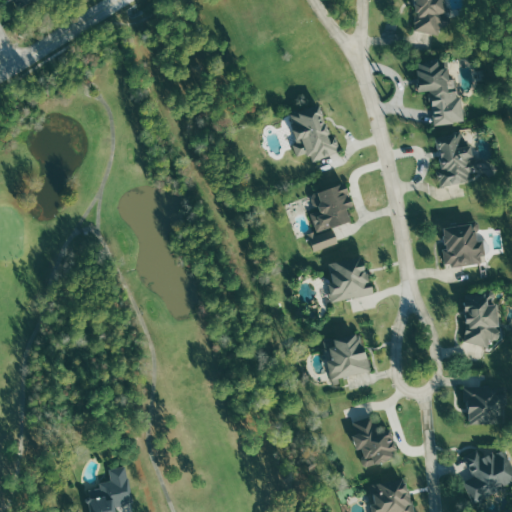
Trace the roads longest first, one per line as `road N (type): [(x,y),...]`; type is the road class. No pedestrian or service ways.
road 1 (residential): [(407,286),(397,373),(403,388),(425,394),(435,379),(435,353),(430,325),(407,286)]
road 2 (residential): [(363,74),(395,187),(407,286)]
road 3 (tertiary): [(0,69),(119,0)]
